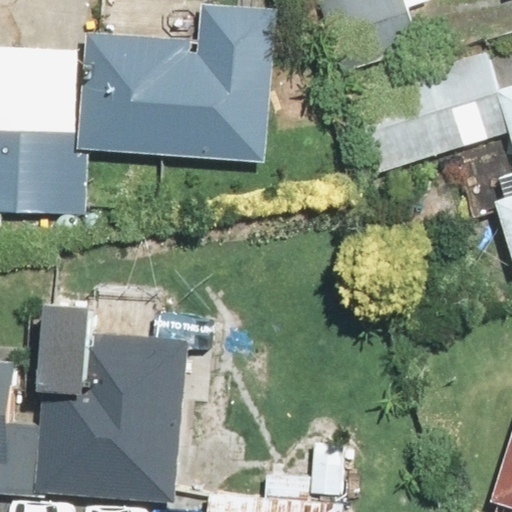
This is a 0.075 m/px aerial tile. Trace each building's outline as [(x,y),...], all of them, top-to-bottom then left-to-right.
[(0,112),(0,202),(144,210),(147,148),(288,155),(296,0),(101,0),(96,117),(0,112)] [(326,0),(348,68),(421,44),(406,0),(326,0)] [(511,37),(369,85),(395,163),(492,131),(511,190),(511,37)] [(0,487),(195,498),(208,282),(74,274),(70,347),(0,342),(0,487)] [(267,498),(212,494),(211,511),(350,511),(351,505),(314,502),(315,490),(346,492),(349,447),(316,445),(314,472),(269,469),(267,498)]
